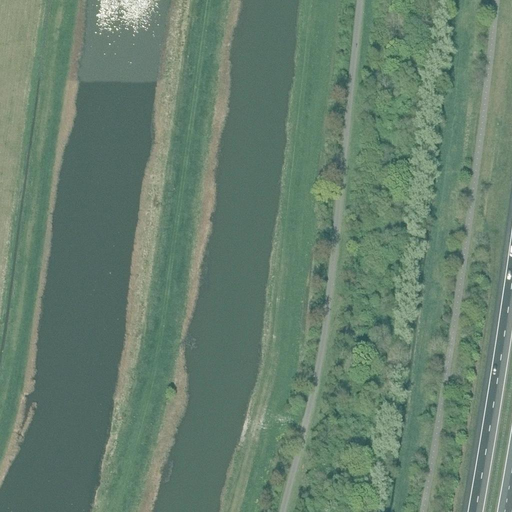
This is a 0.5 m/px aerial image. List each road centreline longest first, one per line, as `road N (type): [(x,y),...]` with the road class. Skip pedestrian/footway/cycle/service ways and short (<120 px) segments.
road 1 (unclassified): [(282,511),(322,348),(360,0)]
road 2 (track): [(66,0),(0,425)]
road 3 (motorway): [(511,279),(473,511)]
